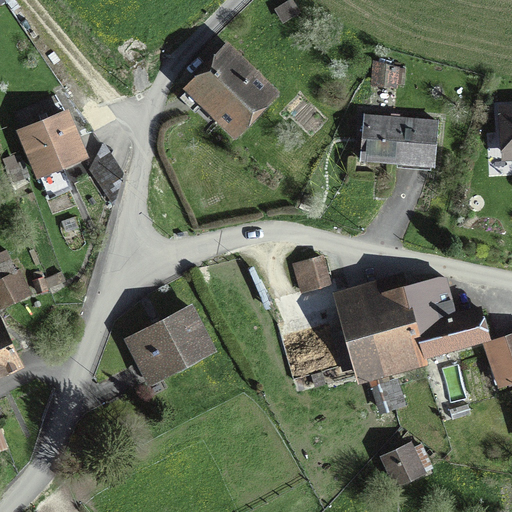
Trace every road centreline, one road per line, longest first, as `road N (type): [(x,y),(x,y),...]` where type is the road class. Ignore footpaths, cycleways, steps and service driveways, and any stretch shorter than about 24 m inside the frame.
road 1 (residential): [(120,266),(283,231),(511,285)]
road 2 (residential): [(5,511),(46,459),(120,266)]
road 3 (residential): [(120,266),(154,106),(184,54)]
